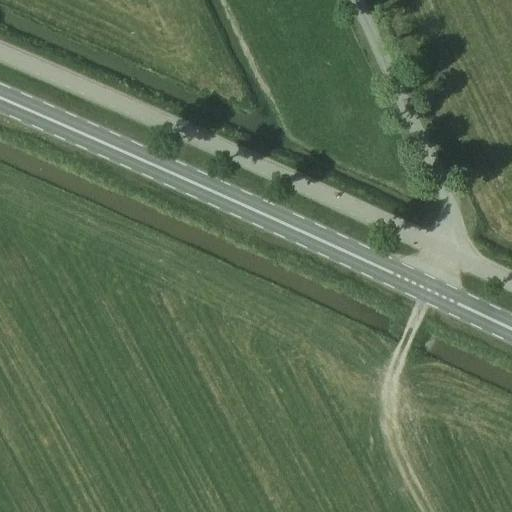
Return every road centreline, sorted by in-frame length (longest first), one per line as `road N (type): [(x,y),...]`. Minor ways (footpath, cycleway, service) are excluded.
road 1 (primary): [(511,334),(0,101)]
road 2 (unclassified): [(511,287),(234,154),(0,56)]
road 3 (track): [(353,0),(453,215),(428,294),(388,372)]
